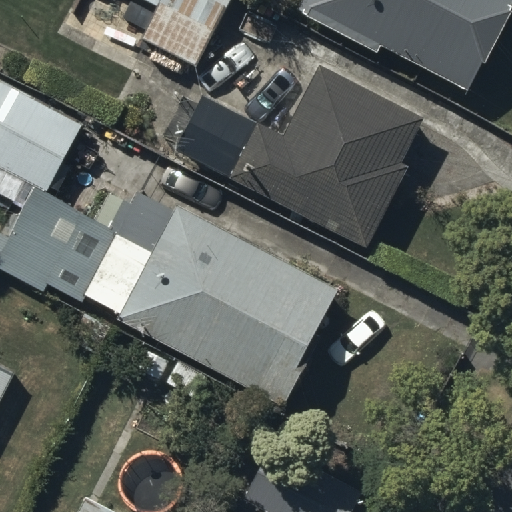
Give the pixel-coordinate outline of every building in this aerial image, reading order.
[(141,38),(194,65),(227,0),(146,0),(158,6),(141,38)] [(384,42),(470,86),(511,3),(511,0),(303,0),(299,9),(379,51),(384,42)] [(189,151),(372,245),(436,123),(325,65),(292,129),(220,92),(189,151)] [(0,163),(48,188),(81,123),(0,81),(0,163)] [(280,399),(338,289),(145,188),(87,299),(280,399)] [(150,349),(138,372),(204,407),(215,384),(150,349)] [(93,374),(57,356),(34,403),(69,421),(93,374)] [(0,398),(14,371),(0,363),(0,398)] [(56,440),(25,424),(1,471),(32,487),(56,440)] [(353,511),(365,487),(277,445),(249,504),(265,511),(353,511)] [(123,511),(86,493),(76,511),(123,511)] [(0,511),(19,511),(20,511),(0,500),(0,511)]
